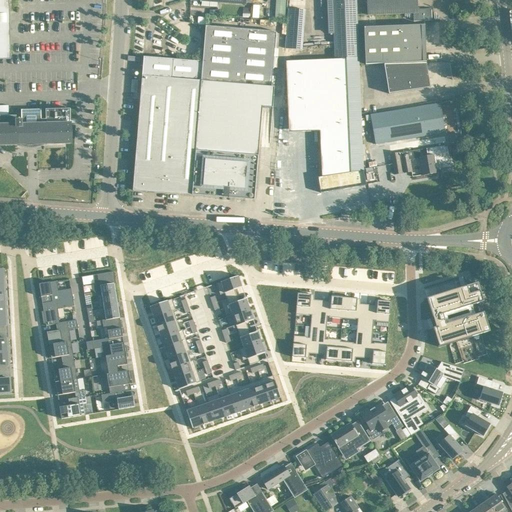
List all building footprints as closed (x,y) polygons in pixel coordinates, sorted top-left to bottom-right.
[(0,0),(0,64),(11,64),(10,3),(10,2),(10,1),(10,0),(0,0)] [(275,0),(274,18),(285,19),(285,0),(275,0)] [(331,0),(333,47),(316,48),(319,117),(320,117),(322,177),(318,178),(321,193),(366,185),(364,175),(362,133),(361,117),(357,16),(356,0),(331,0)] [(416,0),(366,0),(367,15),(413,13),(414,21),(431,21),(431,9),(419,9),(419,8),(417,8),(416,0)] [(423,26),(425,26),(425,25),(364,28),(365,64),(426,62),(426,61),(423,61),(422,50),(424,50),(423,26)] [(206,26),(203,61),(201,81),(202,81),(272,86),(276,32),(216,27),(206,26)] [(201,81),(203,61),(144,57),(142,76),(133,190),(133,191),(191,195),(192,195),(192,185),(201,81)] [(426,63),(384,65),(389,94),(430,87),(426,63)] [(192,185),(192,195),(255,200),(262,107),(272,107),(274,86),(272,86),(202,81),(201,81),(192,185)] [(277,164),(293,166),(298,101),(282,100),(277,164)] [(440,104),(366,116),(366,121),(371,120),(376,145),(445,133),(440,104)] [(0,115),(0,145),(19,145),(21,146),(23,147),(25,148),(27,148),(30,148),(32,148),(34,148),(37,148),(39,147),(41,147),(43,146),(45,144),(72,144),(71,138),(71,124),(70,124),(70,121),(70,109),(46,109),(46,114),(37,114),(37,110),(21,110),(16,110),(16,116),(0,115)] [(421,157),(420,157),(420,158),(423,175),(424,175),(431,174),(436,173),(436,169),(436,168),(439,167),(440,168),(442,167),(441,164),(450,163),(449,158),(447,145),(426,149),(427,151),(429,151),(430,156),(427,156),(421,157)] [(416,150),(391,154),(394,175),(412,172),(410,160),(411,160),(416,156),(417,156),(416,150)] [(82,277),(81,277),(83,285),(95,283),(96,292),(96,295),(117,291),(115,291),(113,280),(115,279),(114,272),(106,273),(82,277)] [(238,276),(216,284),(220,295),(225,293),(227,299),(237,296),(235,290),(242,287),(238,276)] [(58,291),(57,281),(37,284),(38,292),(40,292),(41,297),(51,296),(52,302),(42,303),(42,304),(73,299),(71,289),(58,291)] [(478,283),(427,299),(433,318),(436,327),(433,328),(439,347),(449,344),(455,364),(463,362),(463,364),(479,359),(478,357),(487,355),(487,354),(481,334),(490,332),(484,312),(475,315),(472,306),(484,302),(478,283)] [(118,298),(117,291),(96,295),(101,294),(104,307),(117,305),(116,298),(118,298)] [(297,293),(296,314),(309,316),(309,315),(311,315),(310,327),(318,327),(320,301),(311,301),(311,294),(297,293)] [(237,296),(227,299),(232,316),(250,309),(246,299),(239,301),(237,296)] [(320,301),(318,327),(326,328),(327,317),(329,317),(329,318),(342,319),(344,297),(331,296),(330,302),(320,301)] [(344,297),(342,319),(355,320),(355,319),(358,319),(357,331),(365,331),(367,305),(357,305),(357,299),(344,297)] [(74,306),(73,299),(42,304),(43,311),(41,312),(43,319),(45,319),(46,326),(76,320),(60,323),(57,309),(74,306)] [(172,299),(150,307),(154,317),(176,310),(172,299)] [(367,305),(365,331),(372,332),(373,321),(376,321),(375,322),(389,323),(391,302),(377,300),(377,306),(367,305)] [(118,311),(117,305),(104,307),(106,320),(102,320),(102,321),(122,317),(120,310),(118,311)] [(250,309),(232,316),(238,332),(248,328),(246,323),(254,320),(250,309)] [(176,310),(154,317),(157,328),(177,321),(174,311),(176,310)] [(122,318),(122,317),(102,321),(103,325),(103,327),(107,327),(109,338),(86,342),(86,343),(123,336),(120,318),(122,318)] [(78,329),(76,320),(46,326),(56,324),(57,331),(47,332),(49,345),(71,342),(69,330),(78,329)] [(177,321),(157,328),(161,338),(183,330),(180,331),(177,321)] [(294,336),(292,357),(305,358),(306,352),(316,353),(318,327),(310,327),(309,338),(307,338),(307,337),(294,336)] [(318,327),(316,353),(326,354),(325,360),(339,361),(340,340),(327,339),(327,340),(325,340),(326,328),(318,327)] [(248,328),(238,332),(244,348),(261,342),(257,332),(250,334),(248,328)] [(183,330),(161,338),(164,348),(186,340),(183,330)] [(340,340),(339,361),(352,362),(352,356),(362,357),(365,331),(357,331),(355,344),(353,344),(353,343),(341,342),(341,340),(340,340)] [(365,331),(362,357),(372,358),(372,364),(385,365),(387,344),(374,343),(374,344),(371,344),(372,332),(365,331)] [(123,337),(123,336),(86,343),(87,350),(100,348),(102,357),(125,353),(127,352),(126,345),(124,346),(124,343),(114,344),(113,338),(123,337)] [(9,347),(8,339),(0,339),(0,352),(7,352),(7,347),(9,347)] [(186,340),(164,348),(168,358),(190,351),(186,340)] [(74,361),(71,342),(49,345),(50,351),(48,351),(49,359),(61,357),(62,363),(74,361)] [(244,348),(239,349),(243,361),(248,359),(250,365),(260,362),(257,355),(265,353),(261,342),(244,348)] [(190,351),(168,358),(172,368),(194,361),(193,360),(191,361),(188,352),(190,351)] [(0,366),(10,365),(9,358),(8,358),(7,352),(0,352),(0,366)] [(127,365),(125,353),(102,357),(102,358),(106,357),(109,374),(107,374),(107,375),(128,371),(118,372),(117,366),(127,365)] [(74,361),(62,363),(63,369),(54,371),(56,382),(77,379),(74,361)] [(194,361),(172,368),(175,379),(197,371),(194,361)] [(421,375),(420,377),(430,384),(427,389),(436,394),(440,388),(436,386),(438,383),(442,376),(445,377),(445,378),(460,383),(464,370),(441,362),(437,369),(428,364),(427,363),(427,364),(424,369),(425,369),(423,372),(422,372),(424,373),(423,375),(421,374),(421,375)] [(129,372),(128,371),(107,375),(110,394),(101,395),(122,392),(121,386),(131,384),(130,380),(132,379),(131,371),(129,372)] [(197,371),(175,379),(179,389),(201,382),(197,371)] [(273,376),(261,380),(269,402),(281,398),(273,376)] [(479,377),(476,385),(483,387),(479,400),(498,406),(503,393),(490,389),(492,382),(479,377)] [(0,392),(10,392),(9,387),(11,387),(10,378),(0,378),(0,392)] [(77,379),(56,382),(56,387),(54,388),(56,396),(75,393),(76,398),(76,399),(86,397),(85,390),(79,391),(77,379)] [(261,380),(250,384),(258,405),(269,402),(261,380)] [(250,384),(240,387),(247,409),(258,405),(250,384)] [(401,392),(394,396),(399,405),(394,408),(411,435),(420,430),(412,418),(409,413),(417,408),(417,409),(422,406),(421,405),(424,404),(418,395),(417,396),(410,386),(406,389),(405,388),(405,389),(402,391),(401,391),(401,392)] [(240,387),(229,391),(237,413),(247,409),(240,387)] [(218,395),(226,417),(237,413),(229,391),(228,391),(229,393),(219,397),(218,395)] [(123,398),(122,392),(101,395),(102,403),(108,402),(110,410),(110,411),(134,407),(133,396),(123,398)] [(218,395),(207,399),(215,421),(226,417),(218,395)] [(76,399),(76,398),(69,399),(70,406),(60,407),(62,419),(85,415),(84,405),(87,404),(86,397),(76,399)] [(198,404),(197,405),(204,424),(215,421),(207,399),(208,403),(198,407),(198,404)] [(370,411),(362,416),(370,429),(371,431),(376,427),(379,432),(384,429),(388,427),(387,427),(392,424),(396,431),(403,427),(393,410),(387,414),(381,404),(375,408),(374,408),(374,409),(371,411),(370,410),(370,411)] [(197,405),(186,409),(192,428),(204,424),(197,405)] [(471,406),(465,416),(470,419),(465,426),(483,436),(490,424),(478,417),(481,412),(471,406)] [(339,431),(331,436),(342,454),(355,446),(357,449),(370,441),(358,421),(357,421),(358,423),(353,426),(352,425),(351,423),(343,428),(339,431)] [(449,435),(439,444),(452,459),(462,450),(455,441),(460,437),(449,425),(444,429),(449,435)] [(318,444),(297,457),(299,460),(298,460),(302,466),(304,465),(303,465),(311,461),(314,466),(322,478),(342,465),(328,442),(327,443),(329,446),(322,451),(320,447),(318,444)] [(416,452),(421,459),(410,466),(410,467),(420,481),(439,468),(438,468),(433,460),(439,456),(430,442),(423,447),(416,452)] [(392,475),(385,480),(392,490),(393,489),(398,497),(402,494),(403,496),(410,491),(409,490),(410,489),(404,480),(409,477),(398,460),(387,468),(389,470),(387,471),(389,474),(390,473),(392,475)] [(283,465),(261,479),(268,490),(283,480),(294,498),(308,490),(296,471),(289,476),(284,467),(283,465)] [(246,488),(229,499),(235,509),(247,501),(253,511),(272,511),(274,511),(262,492),(261,492),(262,493),(256,496),(249,486),(249,487),(246,489),(246,488)] [(327,486),(319,491),(314,495),(325,511),(338,502),(327,486)] [(490,499),(486,501),(493,511),(505,511),(507,511),(506,509),(502,503),(496,494),(495,495),(493,492),(488,496),(490,499)] [(361,511),(359,508),(351,497),(351,496),(339,504),(344,511),(361,511)] [(293,500),(286,505),(290,511),(291,511),(298,508),(293,500)] [(493,511),(486,501),(476,508),(478,511),(493,511)]
